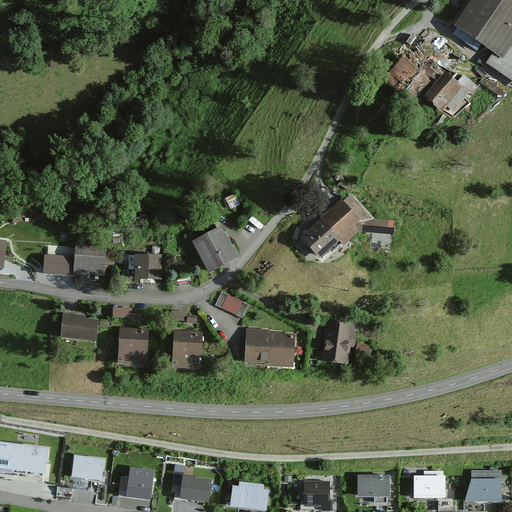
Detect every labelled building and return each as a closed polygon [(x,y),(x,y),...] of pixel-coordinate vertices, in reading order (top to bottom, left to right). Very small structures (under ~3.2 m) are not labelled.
[(511,46),(511,0),(475,0),(457,26),(496,54),(490,63),(511,78),(511,50),(510,50),(511,46)] [(452,57),(428,36),(385,84),(409,105),(452,57)] [(463,89),(447,74),(425,98),(442,113),(463,89)] [(351,198),(304,237),(322,258),(369,219),(351,198)] [(222,222),(194,236),(212,271),(240,257),(222,222)] [(105,250),(77,248),(75,275),(104,277),(105,250)] [(164,255),(139,255),(140,279),(164,279),(164,255)] [(73,259),(46,258),(45,275),(72,276),(73,259)] [(222,292),(216,307),(245,318),(251,303),(222,292)] [(114,308),(114,318),(143,319),(143,308),(114,308)] [(88,315),(65,314),(64,337),(99,339),(100,320),(88,320),(88,315)] [(358,325),(331,322),(327,364),(354,367),(358,325)] [(150,330),(123,329),(122,364),(149,366),(150,330)] [(206,333),(179,332),(178,369),(205,370),(206,333)] [(300,333),(253,332),(253,363),(299,364),(300,333)] [(373,355),(373,343),(357,344),(358,355),(373,355)] [(47,453),(0,446),(0,471),(44,477),(47,453)] [(103,462),(75,458),(73,479),(101,482),(103,462)] [(155,472),(133,469),(132,477),(122,476),(120,498),(152,502),(155,472)] [(503,471),(472,471),(472,501),(503,501),(503,471)] [(394,476),(360,477),(360,499),(394,498),(394,476)] [(449,477),(417,477),(417,499),(449,499),(449,477)] [(211,483),(184,480),(181,500),(208,504),(211,483)] [(273,487),(238,483),(236,507),(270,510),(273,487)] [(332,484),(306,484),(307,508),(333,507),(332,484)]
